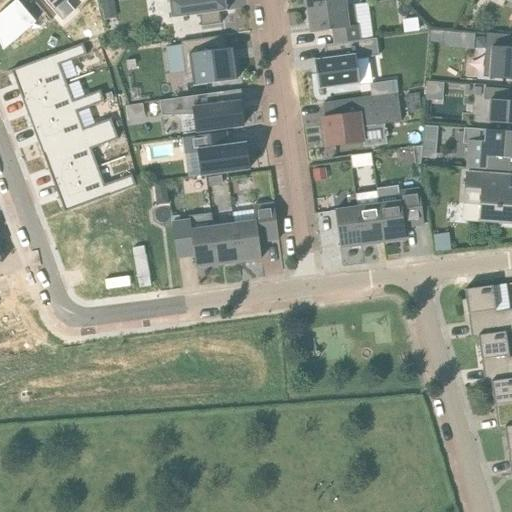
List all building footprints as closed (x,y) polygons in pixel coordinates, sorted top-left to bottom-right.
[(16,0),(0,14),(0,43),(3,50),(35,22),(42,29),(51,21),(35,3),(26,11),(16,0)] [(43,0),(62,22),(74,11),(66,2),(68,0),(43,0)] [(115,6),(113,0),(101,0),(103,8),(115,6)] [(168,0),(171,18),(199,15),(201,27),(220,24),(219,12),(227,11),(225,0),(168,0)] [(344,0),(305,0),(307,12),(345,6),(344,0)] [(353,4),(345,6),(307,12),(310,33),(333,30),(335,44),(358,41),(353,4)] [(416,19),(403,20),(404,32),(417,30),(416,19)] [(511,35),(486,34),(484,62),(490,63),(489,78),(511,79),(511,35)] [(236,80),(233,60),(232,48),(226,49),(224,36),(180,42),(185,75),(191,74),(193,86),(236,80)] [(358,41),(335,44),(324,46),(326,58),(314,60),(318,90),(359,84),(356,59),(378,56),(376,39),(358,41)] [(82,44),(11,70),(17,86),(19,85),(23,98),(24,99),(66,83),(59,65),(86,55),(82,44)] [(66,83),(24,99),(24,100),(29,112),(27,113),(33,128),(35,128),(34,127),(77,112),(104,102),(100,91),(73,101),(66,83)] [(371,96),(383,95),(382,83),(369,85),(371,96)] [(485,87),(484,99),(490,100),(488,122),(511,124),(511,101),(508,101),(509,89),(485,87)] [(223,92),(159,101),(161,116),(193,116),(196,133),(243,126),(239,102),(238,102),(218,104),(217,94),(223,93),(223,92)] [(401,122),(397,93),(383,95),(371,96),(331,102),(334,116),(322,118),(326,147),(363,142),(361,127),(401,122)] [(421,110),(418,93),(405,95),(407,112),(421,110)] [(143,111),(142,104),(126,106),(127,113),(143,111)] [(77,112),(34,127),(35,128),(39,140),(37,141),(43,156),(114,129),(110,119),(83,129),(77,112)] [(114,129),(43,156),(48,170),(50,170),(55,182),(55,183),(97,167),(91,149),(118,139),(114,129)] [(466,169),(508,172),(509,158),(511,158),(511,131),(485,130),(484,142),(468,141),(466,169)] [(245,144),(227,146),(225,132),(182,138),(185,154),(198,152),(201,175),(188,177),(188,178),(249,170),(245,144)] [(415,165),(420,164),(421,146),(412,147),(415,165)] [(359,155),(350,156),(352,168),(360,167),(359,155)] [(97,167),(55,183),(56,184),(60,196),(58,197),(64,213),(135,186),(131,175),(104,185),(97,167)] [(324,168),(313,170),(314,181),(325,179),(324,168)] [(466,172),(463,204),(480,205),(478,221),(500,223),(500,227),(511,227),(511,189),(509,189),(510,176),(466,172)] [(207,178),(208,187),(222,185),(221,176),(207,178)] [(397,186),(376,189),(376,191),(378,205),(383,242),(405,239),(404,227),(423,225),(419,189),(398,192),(397,186)] [(168,203),(167,191),(159,192),(155,198),(156,205),(168,203)] [(376,191),(354,194),(356,208),(361,245),(383,242),(378,205),(376,191)] [(254,222),(234,224),(239,262),(261,259),(259,242),(278,240),(278,239),(273,204),(252,207),(254,222)] [(356,208),(334,211),(340,248),(361,245),(356,208)] [(190,220),(172,223),(177,258),(193,256),(195,268),(217,265),(212,227),(191,230),(190,220)] [(234,224),(212,227),(217,265),(239,262),(234,224)] [(138,261),(129,236),(68,259),(69,260),(71,260),(82,291),(101,284),(98,276),(138,261)] [(489,284),(462,288),(466,312),(468,311),(472,334),(470,334),(470,336),(511,328),(511,305),(493,309),(489,284)] [(0,328),(16,322),(9,302),(0,304),(0,328)] [(0,351),(24,342),(16,322),(0,328),(0,351)] [(505,333),(478,337),(479,347),(479,346),(481,360),(483,359),(484,368),(486,382),(484,383),(484,384),(491,383),(511,380),(511,357),(509,357),(505,333)] [(0,374),(32,363),(24,342),(0,351),(0,374)] [(511,380),(491,383),(492,392),(493,392),(494,405),(496,405),(497,413),(499,428),(497,428),(497,430),(504,429),(511,427),(511,380)]
